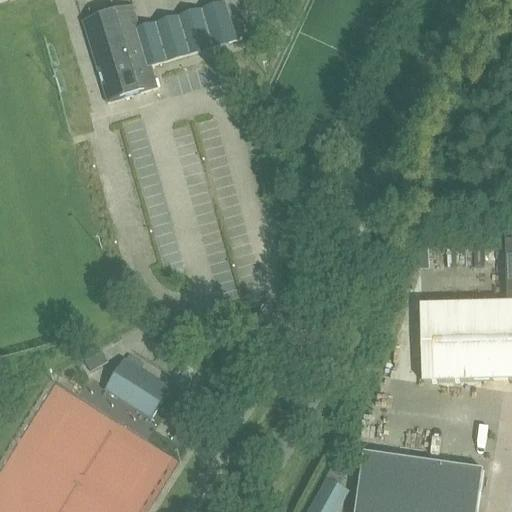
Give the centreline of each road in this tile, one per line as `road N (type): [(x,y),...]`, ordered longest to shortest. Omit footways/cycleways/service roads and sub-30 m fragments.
road 1 (residential): [(252,511),(307,406),(366,190)]
road 2 (unclassified): [(366,190),(452,0)]
